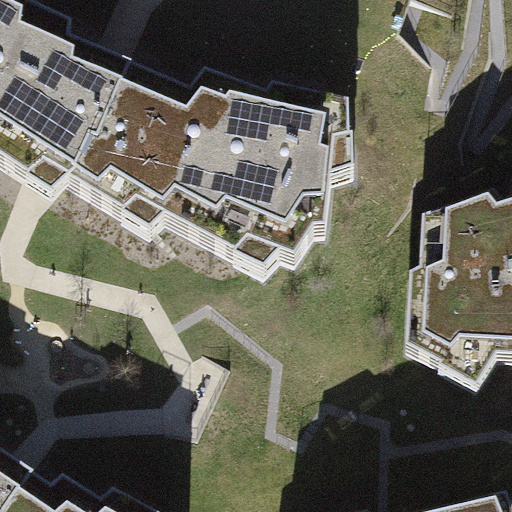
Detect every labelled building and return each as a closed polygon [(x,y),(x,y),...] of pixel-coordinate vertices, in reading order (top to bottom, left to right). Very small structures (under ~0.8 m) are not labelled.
[(99,148),(129,76),(70,51),(72,36),(5,4),(5,0),(0,0),(0,168),(30,188),(45,175),(71,190),(90,146),(99,148)] [(192,102),(129,76),(99,148),(90,146),(71,190),(125,223),(138,212),(238,265),(249,251),(295,270),(314,240),(325,240),(335,153),(351,150),(349,115),(273,96),(267,106),(205,83),(192,102)] [(511,208),(502,212),(494,201),(423,223),(421,276),(411,280),(407,355),(442,374),(450,362),(511,365),(511,208)] [(0,511),(10,511),(30,483),(0,461),(0,511)] [(52,498),(30,483),(10,511),(134,511),(113,501),(102,511),(63,488),(52,498)] [(511,511),(508,501),(463,511),(511,511)]
